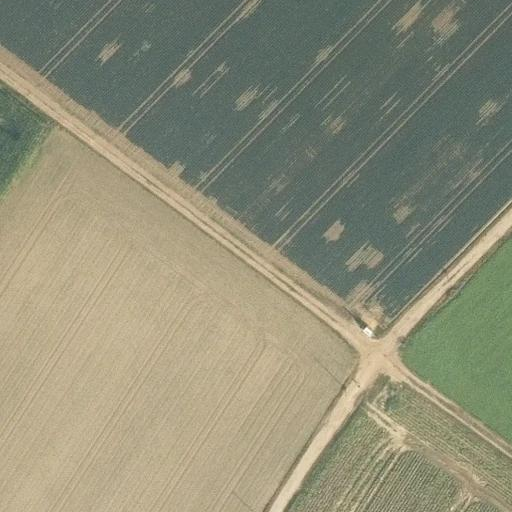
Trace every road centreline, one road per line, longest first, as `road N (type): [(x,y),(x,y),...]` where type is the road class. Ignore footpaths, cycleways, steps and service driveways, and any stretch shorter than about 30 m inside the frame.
road 1 (track): [(0,77),(511,463)]
road 2 (track): [(292,511),(384,368),(511,240)]
